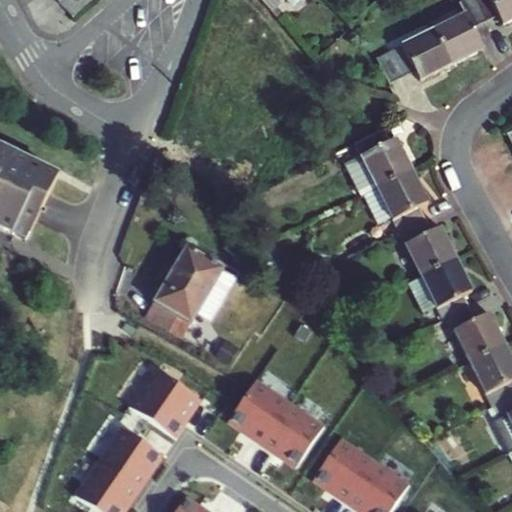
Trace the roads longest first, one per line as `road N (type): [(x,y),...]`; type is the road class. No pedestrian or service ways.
road 1 (residential): [(511,81),(475,107),(453,147),(511,268)]
road 2 (residential): [(93,302),(94,249),(136,140)]
road 3 (residential): [(275,511),(201,464),(176,471),(148,511)]
road 4 (residential): [(136,140),(194,0)]
